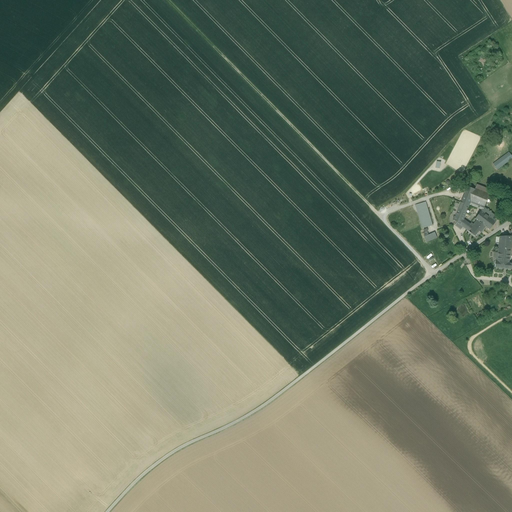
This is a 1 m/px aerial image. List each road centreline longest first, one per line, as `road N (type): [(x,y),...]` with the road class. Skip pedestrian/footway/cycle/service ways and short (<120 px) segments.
road 1 (track): [(511,219),(268,405),(161,460),(110,511)]
road 2 (track): [(168,0),(384,217)]
road 3 (track): [(433,275),(385,214),(444,193),(459,198)]
